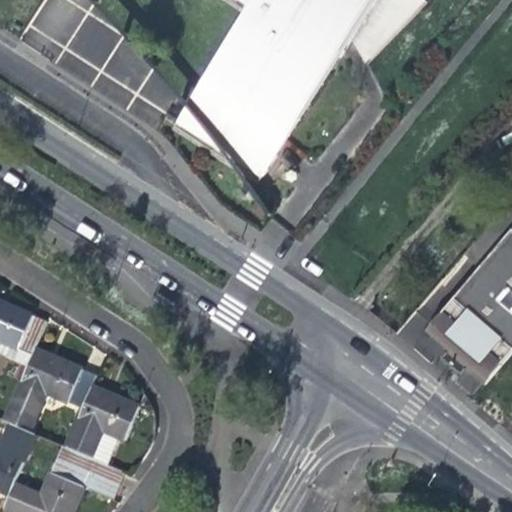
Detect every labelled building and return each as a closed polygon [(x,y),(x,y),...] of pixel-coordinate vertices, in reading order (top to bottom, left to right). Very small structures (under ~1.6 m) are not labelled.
[(77,0),(85,8),(90,0),(77,0)] [(223,0),(230,4),(231,0),(249,0),(242,12),(167,128),(213,158),(221,151),(237,173),(252,183),(267,160),(261,156),(317,72),(323,75),(335,56),(325,40),(333,28),(343,44),(357,69),(419,7),(408,0),(223,0)] [(231,0),(230,4),(242,12),(249,0),(231,0)] [(325,40),(335,56),(343,44),(333,28),(325,40)] [(323,75),(317,72),(261,156),(267,160),(274,149),(323,75)] [(237,173),(221,151),(213,158),(167,128),(163,135),(247,190),(252,183),(237,173)] [(511,232),(429,329),(436,336),(450,348),(442,358),(465,377),(471,370),(486,384),(511,354),(511,232)] [(176,304),(161,295),(158,300),(172,310),(176,304)] [(0,354),(22,363),(27,353),(29,347),(40,320),(5,305),(0,302),(0,354)] [(41,389),(78,405),(87,384),(91,373),(59,360),(29,347),(27,353),(22,363),(0,416),(0,418),(5,421),(23,428),(41,389)] [(114,397),(87,384),(78,405),(61,445),(56,443),(51,456),(110,482),(116,468),(84,455),(97,428),(119,438),(133,405),(114,397)] [(0,494),(1,495),(7,484),(29,431),(23,428),(5,421),(0,430),(0,494)] [(34,496),(7,484),(1,495),(0,498),(0,509),(6,511),(63,511),(75,485),(104,497),(110,482),(51,456),(34,496)]
